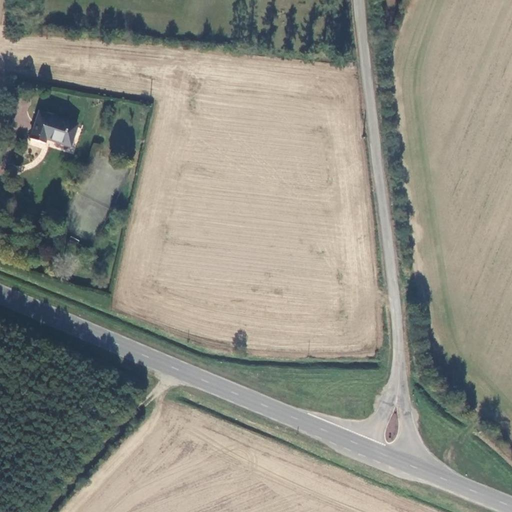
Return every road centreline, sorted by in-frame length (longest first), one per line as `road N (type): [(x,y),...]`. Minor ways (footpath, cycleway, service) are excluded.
road 1 (secondary): [(0,294),(365,448)]
road 2 (unclassified): [(361,0),(401,365)]
road 3 (track): [(176,370),(48,511)]
